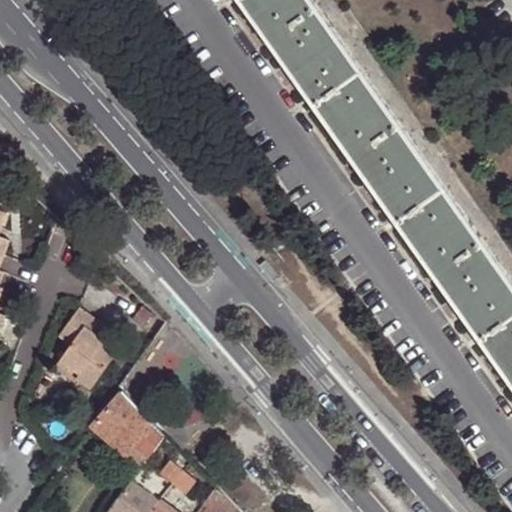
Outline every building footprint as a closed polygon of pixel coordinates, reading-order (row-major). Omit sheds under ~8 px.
[(240,0),(251,14),(270,0),(240,0)] [(296,77),(329,123),(377,89),(345,43),(335,29),(314,0),(270,0),(251,14),(286,63),(296,77)] [(380,195),(414,242),(463,209),(428,161),(418,147),(377,89),(329,123),(369,181),(380,195)] [(0,265),(5,253),(10,238),(0,233),(8,209),(0,206),(0,265)] [(462,312),(492,353),(511,338),(511,278),(501,264),(463,209),(414,242),(453,298),(462,312)] [(154,312),(144,301),(132,317),(142,326),(154,312)] [(57,362),(78,377),(91,386),(118,348),(99,334),(105,324),(80,306),(58,336),(69,344),(57,362)] [(511,338),(492,353),(511,380),(511,338)] [(74,381),(78,377),(57,362),(54,366),(74,381)] [(118,384),(91,422),(126,453),(130,448),(137,441),(154,422),(118,384)] [(91,422),(89,425),(132,461),(137,454),(130,448),(126,453),(91,422)] [(164,432),(154,422),(137,441),(150,452),(164,432)] [(173,482),(183,469),(170,460),(161,472),(173,482)] [(195,479),(183,469),(173,482),(185,492),(195,479)] [(143,489),(130,479),(105,511),(150,511),(159,500),(149,494),(154,489),(147,484),(143,489)] [(226,497),(215,486),(206,500),(218,509),(226,497)] [(239,511),(240,511),(226,497),(218,509),(220,511),(239,511)] [(173,511),(159,500),(150,511),(173,511)]
